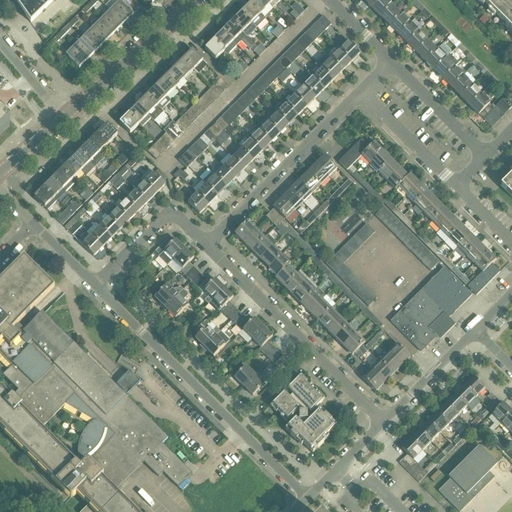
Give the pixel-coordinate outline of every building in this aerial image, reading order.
[(14,0),(30,24),(53,0),(14,0)] [(94,0),(92,0),(88,5),(91,8),(97,3),(94,0)] [(252,0),(248,0),(247,2),(260,15),(269,6),(263,0),(253,0),(253,1),(252,0)] [(263,0),(269,6),(272,9),(280,0),(263,0)] [(362,0),(371,9),(379,0),(362,0)] [(379,0),(371,9),(380,18),(391,6),(384,0),(379,0)] [(422,7),(415,0),(411,4),(418,11),(422,7)] [(511,0),(480,0),(511,31),(511,0)] [(119,1),(109,12),(116,18),(117,17),(124,24),(133,15),(119,1)] [(246,8),(240,14),(251,24),(260,15),(247,2),(243,6),(246,8)] [(290,9),(293,11),(299,17),(304,12),(296,4),(290,9)] [(91,8),(88,5),(82,11),(86,14),(91,8)] [(380,18),(389,27),(400,15),(391,6),(380,18)] [(431,16),(424,9),(420,13),(427,19),(431,16)] [(299,17),(293,11),(290,15),(296,21),(299,17)] [(109,12),(103,18),(109,25),(107,27),(114,33),(124,24),(117,17),(116,18),(109,12)] [(233,16),(229,20),(242,33),(251,24),(240,14),(235,19),(233,16)] [(389,27),(398,35),(409,24),(400,15),(389,27)] [(322,17),(318,21),(326,30),(331,25),(322,17)] [(74,18),(68,24),(72,28),(78,22),(74,18)] [(103,18),(92,28),(106,42),(114,33),(107,27),(109,25),(103,18)] [(440,25),(433,18),(429,22),(436,28),(440,25)] [(228,26),(222,31),(233,42),(242,33),(229,20),(225,24),(228,26)] [(318,21),(313,25),(322,34),(326,30),(318,21)] [(398,35),(407,45),(418,33),(409,24),(398,35)] [(313,25),(309,30),(318,38),(322,34),(313,25)] [(67,26),(61,32),(64,35),(70,30),(67,26)] [(278,26),(274,30),(280,36),(284,32),(278,26)] [(448,34),(442,27),(438,30),(445,37),(448,34)] [(92,28),(82,39),(89,45),(90,43),(97,50),(106,42),(92,28)] [(280,36),(274,30),(271,33),(277,39),(280,36)] [(309,30),(305,34),(313,42),(318,38),(309,30)] [(215,34),(211,38),(224,51),(228,55),(237,46),(233,42),(222,31),(217,37),(215,34)] [(61,32),(55,37),(59,41),(64,35),(61,32)] [(407,45),(416,53),(427,42),(418,33),(407,45)] [(305,34),(300,38),(309,47),(313,42),(305,34)] [(457,43),(450,36),(447,39),(454,46),(457,43)] [(224,51),(211,38),(207,42),(210,44),(204,50),(214,61),(224,51)] [(300,38),(296,42),(305,51),(309,47),(300,38)] [(82,39),(76,45),(82,52),(81,53),(88,60),(97,50),(90,43),(89,45),(82,39)] [(340,52),(339,52),(350,63),(360,54),(348,43),(345,40),(337,48),(340,52)] [(296,42),(292,47),(301,55),(305,51),(296,42)] [(416,53),(424,62),(436,51),(427,42),(416,53)] [(82,52),(76,45),(65,55),(79,69),(88,60),(81,53),(82,52)] [(260,45),(256,48),(262,54),(266,50),(260,45)] [(466,52),(459,45),(456,48),(463,55),(466,52)] [(292,47),(288,51),(296,59),(301,55),(292,47)] [(424,62),(433,71),(444,60),(448,56),(439,47),(436,51),(424,62)] [(262,54),(256,48),(253,51),(259,57),(262,54)] [(206,65),(192,51),(186,57),(184,54),(180,58),(193,71),(197,75),(206,65)] [(288,51),(284,55),(292,63),(296,59),(288,51)] [(339,52),(330,61),(341,72),(350,63),(339,52)] [(475,60),(468,54),(465,57),(472,64),(475,60)] [(284,55),(279,59),(288,68),(292,63),(284,55)] [(179,64),(173,69),(184,80),(193,71),(180,58),(176,61),(179,64)] [(279,59),(275,64),(284,72),(288,68),(279,59)] [(433,71),(442,80),(454,69),(444,60),(433,71)] [(330,61),(321,70),(333,81),(341,72),(330,61)] [(242,63),(238,66),(244,72),(248,69),(242,63)] [(484,69),(477,63),(474,66),(480,73),(484,69)] [(275,64),(271,68),(279,76),(284,72),(275,64)] [(244,72),(238,66),(235,70),(241,75),(244,72)] [(271,68),(266,72),(275,81),(279,76),(271,68)] [(166,72),(162,76),(175,89),(184,80),(173,69),(168,75),(166,72)] [(442,80),(451,89),(462,78),(466,74),(462,70),(459,74),(454,69),(442,80)] [(321,70),(313,78),(324,90),(333,81),(321,70)] [(266,72),(262,77),(271,85),(275,81),(266,72)] [(493,78),(486,72),(483,75),(489,82),(493,78)] [(161,82),(155,87),(166,98),(175,89),(162,76),(158,80),(161,82)] [(262,77),(258,81),(267,89),(271,85),(262,77)] [(313,78),(303,88),(314,99),(324,90),(313,78)] [(451,89),(460,98),(471,86),(462,78),(451,89)] [(220,79),(215,84),(224,92),(229,87),(220,79)] [(258,81),(254,85),(262,93),(267,89),(258,81)] [(492,84),(498,91),(499,91),(502,87),(495,81),(492,84)] [(215,84),(211,88),(219,97),(224,92),(215,84)] [(254,85),(250,89),(258,97),(262,93),(254,85)] [(460,98),(469,107),(480,96),(471,86),(460,98)] [(144,94),(157,107),(161,111),(170,102),(166,98),(155,87),(150,93),(148,90),(144,94)] [(502,87),(499,91),(505,97),(508,94),(502,87)] [(211,88),(206,93),(214,101),(219,97),(211,88)] [(303,88),(294,97),(306,108),(314,99),(303,88)] [(250,89),(246,93),(254,102),(258,97),(250,89)] [(206,93),(202,97),(210,106),(214,101),(206,93)] [(246,93),(241,98),(250,106),(254,102),(246,93)] [(142,100),(137,105),(148,116),(157,107),(144,94),(140,98),(142,100)] [(478,116),(479,115),(489,105),(480,96),(469,107),(478,116)] [(202,97),(197,102),(205,111),(210,106),(202,97)] [(294,97),(285,106),(297,117),(306,108),(294,97)] [(496,107),(504,115),(511,107),(511,104),(505,97),(496,107)] [(241,98),(237,102),(246,110),(250,106),(241,98)] [(197,102),(192,107),(201,115),(205,111),(197,102)] [(237,102),(233,106),(241,115),(246,110),(237,102)] [(129,108),(126,112),(139,125),(142,128),(150,119),(148,116),(137,105),(132,111),(129,108)] [(483,120),(488,115),(492,111),(492,110),(490,108),(491,106),(489,105),(479,115),(483,120)] [(233,106),(229,110),(237,119),(241,115),(233,106)] [(285,106),(277,114),(288,126),(297,117),(285,106)] [(201,115),(192,107),(188,111),(196,119),(201,115)] [(496,107),(495,108),(492,110),(492,111),(500,120),(504,115),(496,107)] [(229,110),(224,114),(233,123),(237,119),(229,110)] [(196,119),(188,111),(184,115),(192,124),(196,119)] [(492,111),(488,115),(496,124),(500,120),(492,111)] [(139,125),(126,112),(122,116),(124,118),(119,124),(129,134),(139,125)] [(224,114),(220,119),(229,127),(233,123),(224,114)] [(277,114),(268,123),(279,134),(288,126),(277,114)] [(184,115),(179,120),(188,128),(192,124),(184,115)] [(488,115),(483,120),(491,128),(496,124),(488,115)] [(0,134),(9,126),(0,116),(0,134)] [(220,119),(216,123),(224,131),(229,127),(220,119)] [(179,120),(175,124),(183,133),(188,128),(179,120)] [(216,123),(212,127),(220,136),(224,131),(216,123)] [(268,123),(259,132),(270,143),(279,134),(268,123)] [(175,124),(170,129),(178,138),(183,133),(175,124)] [(98,128),(95,132),(108,145),(117,135),(106,125),(101,131),(98,128)] [(212,127),(207,132),(216,140),(220,136),(212,127)] [(170,129),(165,134),(174,142),(178,138),(170,129)] [(93,138),(88,143),(99,154),(108,145),(95,132),(91,136),(93,138)] [(207,132),(203,136),(211,144),(216,140),(207,132)] [(259,132),(250,141),(262,152),(270,143),(259,132)] [(165,134),(161,138),(169,147),(174,142),(165,134)] [(203,136),(199,140),(207,148),(211,144),(203,136)] [(241,150),(253,161),(262,152),(250,141),(246,137),(237,146),(241,150)] [(161,138),(156,143),(165,151),(169,147),(161,138)] [(199,140),(195,144),(203,153),(207,148),(199,140)] [(346,171),(361,157),(361,156),(369,148),(361,140),(338,163),(346,171)] [(80,146),(77,150),(90,163),(99,154),(88,143),(83,149),(80,146)] [(156,143),(152,147),(161,156),(165,151),(156,143)] [(361,157),(370,165),(382,152),(374,143),(369,148),(361,156),(361,157)] [(195,144),(190,148),(199,157),(203,153),(195,144)] [(161,156),(152,147),(147,152),(156,161),(161,156)] [(190,148),(186,153),(195,161),(199,157),(190,148)] [(75,156),(70,161),(81,172),(86,167),(89,170),(93,166),(90,163),(77,150),(73,154),(75,156)] [(241,150),(233,159),(244,170),(253,161),(241,150)] [(370,165),(378,173),(391,161),(382,152),(370,165)] [(123,153),(119,157),(125,163),(129,159),(123,153)] [(186,153),(182,157),(191,165),(195,161),(186,153)] [(324,156),(315,165),(328,178),(337,169),(324,156)] [(125,163),(119,157),(116,160),(122,166),(125,163)] [(191,165),(182,157),(178,161),(186,170),(191,165)] [(133,159),(126,166),(130,169),(137,162),(133,159)] [(233,159),(223,168),(235,179),(244,170),(233,159)] [(62,165),(59,168),(71,181),(81,172),(70,161),(65,167),(62,165)] [(378,173),(387,182),(399,169),(391,161),(378,173)] [(315,165),(307,173),(320,186),(328,178),(315,165)] [(57,174),(52,179),(65,193),(74,184),(71,181),(59,168),(55,172),(57,174)] [(125,168),(118,174),(121,178),(128,171),(125,168)] [(223,168),(215,177),(226,188),(235,179),(223,168)] [(387,182),(395,190),(410,175),(408,177),(399,169),(387,182)] [(158,170),(154,174),(162,183),(166,178),(158,170)] [(173,176),(176,180),(183,173),(179,170),(173,176)] [(105,171),(101,175),(107,181),(111,177),(105,171)] [(162,183),(154,174),(150,171),(141,180),(144,183),(156,195),(165,185),(162,183)] [(349,174),(355,180),(358,176),(353,171),(349,174)] [(203,182),(206,185),(217,197),(226,188),(215,177),(211,173),(203,182)] [(307,173),(298,182),(311,194),(320,186),(307,173)] [(511,174),(500,186),(511,198),(511,174)] [(107,181),(101,175),(98,178),(104,184),(107,181)] [(398,188),(406,197),(419,184),(410,175),(395,190),(395,191),(398,188)] [(358,176),(355,180),(360,185),(364,181),(358,176)] [(115,177),(109,183),(112,187),(119,180),(115,177)] [(44,182),(40,186),(56,202),(65,193),(52,179),(46,185),(44,182)] [(298,182),(290,190),(303,203),(311,194),(298,182)] [(144,183),(135,192),(147,203),(156,195),(144,183)] [(345,184),(339,189),(343,193),(348,187),(345,184)] [(406,197),(414,205),(427,192),(419,184),(406,197)] [(107,185),(100,192),(103,196),(110,189),(107,185)] [(206,185),(197,194),(208,206),(217,197),(206,185)] [(56,202),(40,186),(37,190),(39,192),(34,198),(47,211),(56,202)] [(366,191),(372,197),(375,193),(370,188),(366,191)] [(87,189),(83,193),(89,199),(92,195),(87,189)] [(343,193),(339,189),(334,195),(337,198),(343,193)] [(290,190),(281,199),(294,212),(303,203),(290,190)] [(135,192),(126,201),(138,212),(147,203),(135,192)] [(414,205),(423,214),(435,201),(427,192),(414,205)] [(89,199),(83,193),(80,196),(86,202),(89,199)] [(375,193),(372,197),(377,202),(381,198),(375,193)] [(98,194),(91,201),(94,205),(101,198),(98,194)] [(208,206),(197,194),(188,204),(199,215),(208,206)] [(273,208),(274,209),(284,219),(285,220),(294,212),(281,199),(273,208)] [(126,201),(117,210),(129,221),(138,212),(126,201)] [(328,201),(322,206),(326,210),(331,204),(328,201)] [(423,214),(431,222),(444,209),(435,201),(423,214)] [(89,203),(82,210),(85,213),(92,207),(89,203)] [(386,206),(391,212),(395,208),(389,203),(386,206)] [(65,211),(71,217),(80,208),(76,204),(70,209),(68,207),(65,211)] [(326,210),(322,206),(317,211),(320,215),(326,210)] [(374,216),(379,221),(387,212),(383,208),(374,216)] [(395,208),(391,212),(396,217),(400,213),(395,208)] [(274,209),(269,213),(280,224),(284,219),(274,209)] [(431,222),(440,231),(453,218),(444,209),(431,222)] [(117,210),(109,219),(120,230),(129,221),(117,210)] [(65,211),(56,220),(62,226),(71,217),(65,211)] [(80,212),(73,219),(77,222),(83,216),(80,212)] [(379,221),(383,225),(391,216),(387,212),(379,221)] [(280,224),(269,213),(265,217),(276,228),(280,224)] [(383,225),(387,229),(396,221),(391,216),(383,225)] [(103,220),(105,222),(100,228),(111,239),(120,230),(109,219),(107,217),(103,220)] [(311,218),(305,223),(309,227),(314,221),(311,218)] [(440,231),(448,239),(461,227),(453,218),(440,231)] [(64,228),(68,232),(77,223),(77,222),(73,219),(64,228)] [(403,223),(408,228),(411,225),(406,220),(403,223)] [(387,229),(392,233),(400,225),(396,221),(387,229)] [(234,235),(243,243),(256,231),(247,222),(234,235)] [(309,227),(305,223),(300,229),(303,232),(309,227)] [(282,238),(287,233),(290,230),(285,225),(281,228),(282,229),(278,233),(282,238)] [(366,225),(359,231),(368,240),(374,233),(366,225)] [(392,233),(396,238),(404,229),(400,225),(392,233)] [(411,225),(408,228),(413,234),(417,230),(411,225)] [(448,239),(457,248),(470,235),(461,227),(448,239)] [(100,228),(91,236),(102,248),(111,239),(100,228)] [(396,238),(400,242),(408,233),(404,229),(396,238)] [(290,230),(287,233),(292,239),(296,235),(290,230)] [(243,243),(252,252),(264,239),(256,231),(243,243)] [(359,231),(355,235),(364,244),(368,240),(359,231)] [(77,241),(82,246),(93,257),(102,248),(91,236),(90,237),(86,233),(77,241)] [(400,242),(404,246),(413,238),(408,233),(400,242)] [(355,235),(351,240),(359,248),(364,244),(355,235)] [(457,248),(465,256),(478,244),(470,235),(457,248)] [(252,252),(260,260),(273,248),(276,244),(268,236),(264,239),(252,252)] [(420,240),(425,245),(428,242),(423,237),(420,240)] [(404,246),(408,250),(417,242),(413,238),(404,246)] [(164,252),(173,261),(184,250),(175,240),(170,245),(164,252)] [(351,240),(347,244),(355,252),(359,248),(351,240)] [(159,256),(164,252),(170,245),(166,241),(155,252),(159,256)] [(298,245),(304,250),(307,247),(302,242),(298,245)] [(408,250),(413,255),(421,246),(417,242),(408,250)] [(428,242),(425,245),(430,251),(434,247),(428,242)] [(347,244),(342,248),(351,257),(355,252),(347,244)] [(465,256),(474,265),(487,252),(478,244),(465,256)] [(413,255),(417,259),(425,250),(421,246),(413,255)] [(307,247),(304,250),(309,256),(313,252),(307,247)] [(260,260),(269,269),(281,256),(273,248),(260,260)] [(342,248),(338,252),(347,261),(351,257),(342,248)] [(173,261),(182,270),(189,263),(193,259),(184,250),(173,261)] [(417,259),(421,263),(430,254),(425,250),(417,259)] [(326,265),(334,274),(343,265),(347,261),(338,252),(326,265)] [(474,265),(482,273),(491,265),(495,261),(487,252),(474,265)] [(436,257),(442,262),(445,259),(440,253),(436,257)] [(421,263),(426,267),(434,259),(430,254),(421,263)] [(269,269),(277,277),(290,265),(281,256),(269,269)] [(76,494),(89,507),(88,508),(87,507),(82,511),(134,511),(113,491),(142,462),(159,478),(163,474),(177,488),(187,479),(157,449),(167,439),(166,438),(116,388),(114,388),(114,389),(42,317),(44,315),(43,314),(34,323),(26,315),(54,288),(23,257),(0,279),(0,355),(11,367),(2,376),(18,391),(10,399),(0,389),(0,429),(71,500),(76,494)] [(434,259),(426,267),(430,271),(438,263),(434,259)] [(445,259),(442,262),(447,268),(451,264),(445,259)] [(313,264),(319,270),(322,266),(317,261),(313,264)] [(180,272),(185,276),(193,268),(189,263),(182,270),(180,272)] [(275,279),(284,288),(296,275),(288,267),(290,265),(277,277),(275,279)] [(334,274),(338,278),(347,269),(343,265),(334,274)] [(482,273),(467,288),(476,296),(499,273),(491,265),(482,273)] [(322,266),(319,270),(324,275),(328,271),(322,266)] [(185,276),(191,282),(199,274),(193,268),(185,276)] [(444,268),(436,276),(449,290),(457,282),(444,268)] [(338,278),(343,282),(351,273),(347,269),(338,278)] [(284,288),(292,297),(309,280),(301,271),(296,275),(284,288)] [(453,274),(459,279),(462,276),(457,271),(453,274)] [(343,282),(347,286),(355,278),(351,273),(343,282)] [(191,282),(197,289),(206,280),(199,274),(191,282)] [(436,276),(425,287),(439,301),(449,290),(436,276)] [(462,276),(459,279),(464,285),(468,281),(462,276)] [(330,281),(336,287),(339,283),(334,278),(330,281)] [(347,286),(351,290),(359,282),(355,278),(347,286)] [(201,293),(203,291),(210,284),(206,280),(197,289),(201,293)] [(203,291),(212,301),(224,289),(214,280),(210,284),(203,291)] [(292,297),(301,305),(313,293),(318,288),(309,280),(292,297)] [(351,290),(355,295),(364,286),(359,282),(351,290)] [(467,291),(457,282),(449,290),(459,300),(467,291)] [(339,283),(336,287),(341,292),(345,288),(339,283)] [(157,301),(164,309),(177,296),(167,285),(154,298),(157,301)] [(355,295),(360,299),(368,290),(364,286),(355,295)] [(425,287),(407,304),(421,318),(429,310),(439,301),(425,287)] [(217,314),(220,311),(228,303),(233,298),(224,289),(212,301),(208,305),(217,314)] [(360,299),(364,303),(372,295),(368,290),(360,299)] [(449,290),(439,301),(448,310),(459,300),(449,290)] [(177,296),(164,309),(175,319),(188,307),(183,302),(187,297),(182,291),(177,296)] [(301,305),(309,314),(322,301),(313,293),(301,305)] [(347,298),(353,303),(356,300),(351,295),(347,298)] [(372,295),(364,303),(368,307),(377,299),(372,295)] [(356,300),(353,303),(358,309),(362,305),(356,300)] [(309,314),(318,322),(330,309),(322,301),(309,314)] [(439,301),(429,310),(439,319),(448,310),(439,301)] [(220,311),(224,315),(232,307),(228,303),(220,311)] [(407,304),(399,313),(413,326),(421,318),(407,304)] [(228,320),(230,322),(239,313),(232,307),(224,315),(228,320)] [(318,322),(326,331),(339,318),(330,309),(318,322)] [(429,310),(421,318),(435,332),(443,324),(439,319),(429,310)] [(364,315),(370,321),(373,317),(368,312),(364,315)] [(230,322),(237,328),(245,320),(239,313),(230,322)] [(390,322),(404,336),(413,326),(399,313),(390,322)] [(373,317),(370,321),(375,326),(379,322),(373,317)] [(326,331),(335,339),(347,326),(339,318),(326,331)] [(421,318),(413,326),(427,340),(435,332),(421,318)] [(242,330),(251,339),(263,328),(254,319),(249,324),(242,330)] [(241,332),(242,330),(249,324),(245,320),(237,328),(241,332)] [(195,339),(204,348),(219,332),(216,329),(211,333),(206,328),(208,326),(205,323),(195,332),(198,335),(195,339)] [(335,339),(343,348),(356,335),(347,326),(335,339)] [(413,326),(404,336),(418,350),(427,340),(413,326)] [(251,339),(261,349),(267,342),(272,337),(263,328),(251,339)] [(219,332),(204,348),(213,357),(229,341),(219,332)] [(379,334),(373,339),(377,342),(382,337),(379,334)] [(356,335),(343,348),(351,356),(354,354),(358,349),(362,345),(364,343),(356,335)] [(377,342),(373,339),(368,344),(371,348),(377,342)] [(259,350),(263,354),(272,346),(267,342),(261,349),(259,350)] [(362,345),(358,349),(364,355),(368,351),(362,345)] [(397,345),(388,354),(401,367),(410,358),(397,345)] [(263,354),(267,359),(276,350),(272,346),(263,354)] [(364,355),(358,349),(354,354),(360,360),(364,355)] [(276,350),(267,359),(272,363),(280,355),(276,350)] [(376,359),(380,362),(392,375),(401,367),(388,354),(385,351),(376,359)] [(274,365),(279,370),(287,362),(282,357),(274,365)] [(380,362),(371,371),(384,384),(392,375),(380,362)] [(234,378),(243,387),(254,376),(245,367),(234,378)] [(384,384),(371,371),(362,380),(375,392),(384,384)] [(254,376),(243,387),(252,397),(263,385),(254,376)] [(287,390),(295,398),(306,386),(299,378),(287,390)] [(473,378),(464,387),(475,398),(484,389),(473,378)] [(295,398),(302,406),(314,394),(306,386),(295,398)] [(464,387),(455,396),(466,407),(475,398),(464,387)] [(272,405),(279,413),(291,401),(283,393),(272,405)] [(314,394),(302,406),(310,414),(322,402),(314,394)] [(485,408),(486,409),(489,412),(498,403),(490,394),(487,397),(491,402),(485,408)] [(455,396),(446,405),(458,416),(466,407),(455,396)] [(291,401),(279,413),(287,421),(299,409),(291,401)] [(491,415),(500,424),(511,413),(502,404),(491,415)] [(446,405),(437,414),(449,425),(458,416),(446,405)] [(479,416),(483,419),(489,412),(486,409),(479,416)] [(334,428),(332,427),(329,423),(331,421),(325,415),(323,417),(318,413),(310,421),(315,426),(308,433),(295,420),(287,428),(292,433),(290,435),(296,441),(298,439),(310,452),(315,447),(317,449),(323,443),(321,441),(334,428)] [(298,413),(298,421),(307,421),(307,413),(298,413)] [(500,424),(509,433),(511,430),(511,413),(500,424)] [(437,414),(428,423),(440,434),(449,425),(437,414)] [(470,425),(474,428),(481,421),(477,418),(470,425)] [(428,423),(420,431),(431,443),(440,434),(428,423)] [(485,426),(482,429),(488,436),(492,433),(485,426)] [(462,434),(465,437),(472,430),(468,427),(462,434)] [(420,431),(410,440),(422,452),(431,443),(420,431)] [(490,438),(497,445),(501,442),(494,435),(490,438)] [(453,442),(456,446),(463,439),(459,436),(453,442)] [(401,450),(407,455),(413,461),(422,452),(410,440),(401,450)] [(499,447),(506,454),(510,451),(503,444),(499,447)] [(444,451),(447,454),(447,455),(454,448),(450,445),(444,451)] [(438,492),(448,502),(457,511),(461,511),(494,479),(489,473),(497,465),(479,447),(448,478),(450,480),(438,492)] [(435,460),(438,464),(445,457),(441,453),(435,460)] [(407,455),(403,459),(411,467),(415,463),(413,461),(407,455)] [(411,467),(403,459),(398,463),(418,483),(427,475),(415,463),(411,467)] [(426,469),(429,473),(430,473),(436,466),(433,463),(426,469)] [(441,475),(438,471),(430,480),(433,483),(441,475)]
